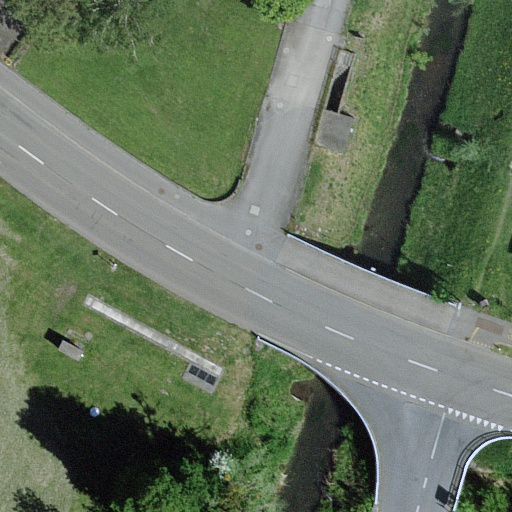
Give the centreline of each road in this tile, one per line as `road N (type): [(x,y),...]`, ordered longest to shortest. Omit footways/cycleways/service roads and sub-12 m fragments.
road 1 (primary): [(454,377),(238,288),(106,211),(0,133)]
road 2 (tertiary): [(454,377),(416,511)]
